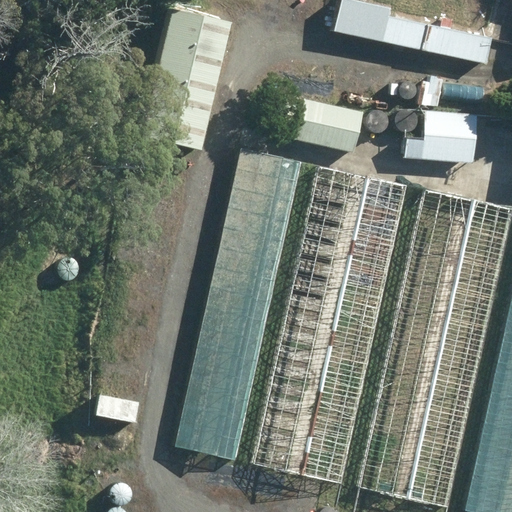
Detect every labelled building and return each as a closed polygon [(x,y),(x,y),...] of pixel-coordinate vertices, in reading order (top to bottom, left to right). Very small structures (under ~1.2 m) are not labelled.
[(262,0),(201,0),(193,90),(253,95),(262,0)] [(345,0),(326,0),(321,28),(474,60),(481,28),(345,0)] [(354,101),(275,93),(273,118),(288,120),(286,139),(350,145),(354,101)] [(466,105),(416,103),(415,132),(395,132),(394,157),(464,159),(466,105)] [(303,158),(232,144),(169,445),(234,460),(303,158)] [(407,185),(312,166),(249,463),(340,483),(407,185)] [(510,207),(415,188),(352,486),(442,506),(510,207)] [(166,224),(127,214),(119,246),(158,256),(166,224)] [(511,511),(511,257),(459,508),(475,511),(511,511)]
